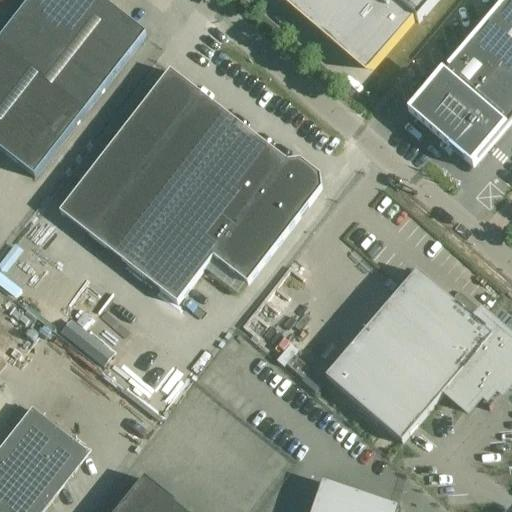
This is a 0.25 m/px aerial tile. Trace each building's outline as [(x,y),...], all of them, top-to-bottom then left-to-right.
[(0,148),(37,177),(147,38),(98,0),(33,0),(0,43),(0,148)] [(290,0),(374,71),(416,21),(419,24),(439,0),(290,0)] [(475,166),(511,123),(511,0),(510,0),(413,113),(475,166)] [(288,165),(171,74),(60,216),(178,307),(214,261),(248,287),(322,192),(321,179),(301,163),(288,165)] [(41,204),(26,216),(33,226),(49,213),(41,204)] [(476,325),(418,275),(327,381),(403,446),(446,396),(469,415),(483,399),(488,403),(497,392),(502,396),(489,412),(490,413),(511,387),(511,343),(482,318),(476,325)] [(44,511),(88,457),(30,412),(0,450),(0,511),(44,511)] [(180,511),(141,480),(115,511),(180,511)] [(325,482),(314,511),(399,511),(401,509),(325,482)]
